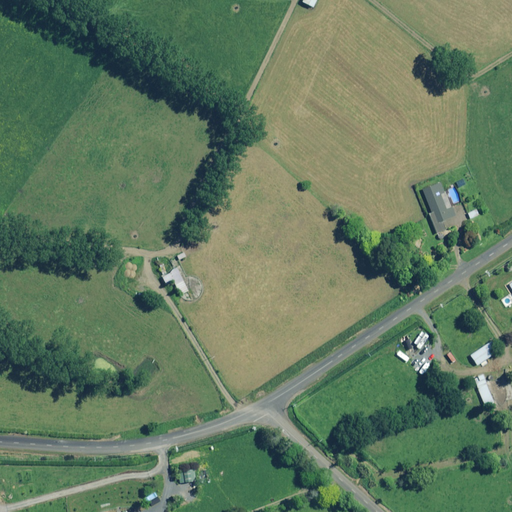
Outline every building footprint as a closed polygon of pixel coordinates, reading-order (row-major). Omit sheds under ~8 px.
[(465,185),(463,179),(456,183),(459,188),(465,185)] [(454,216),(440,182),(422,190),(431,213),(429,214),(437,233),(445,230),(441,221),(454,216)] [(478,215),(476,210),(468,213),(470,219),(478,215)] [(187,291),(182,281),(175,267),(160,275),(165,285),(172,281),(174,285),(179,295),(187,291)] [(497,352),(491,342),(470,355),(476,365),(497,352)] [(485,382),(482,375),(473,378),(485,408),(493,405),(484,383),(485,382)] [(195,481),(193,469),(177,472),(180,484),(195,481)] [(161,501),(155,492),(146,498),(151,507),(161,501)]
